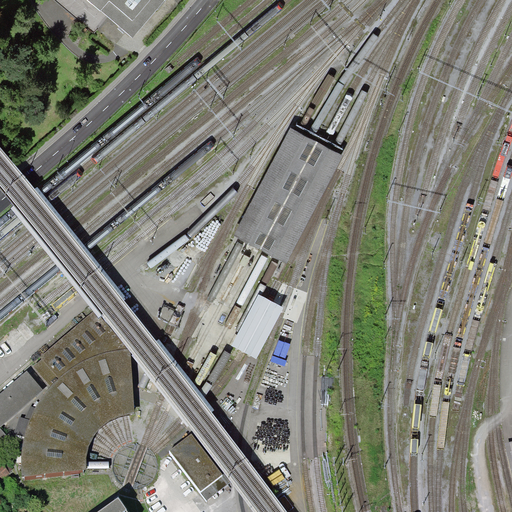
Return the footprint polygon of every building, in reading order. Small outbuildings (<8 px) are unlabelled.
[(89,0),(132,36),(162,0),(89,0)] [(278,255),(286,259),(313,208),(344,150),(336,146),(325,140),(317,136),(311,133),(300,128),(291,123),(235,232),(244,236),(254,241),(259,245),(268,249),(278,255)] [(282,302),(261,291),(234,342),(255,353),(282,302)] [(22,479),(87,472),(86,467),(87,455),(91,444),(97,435),(105,426),(114,420),(125,417),(131,415),(128,377),(126,357),(95,317),(35,368),(51,388),(49,391),(46,394),(33,415),(24,440),(22,467),(22,479)] [(0,427),(43,390),(27,372),(0,395),(0,439),(6,434),(0,427)] [(170,453),(202,494),(223,477),(192,437),(170,453)] [(2,464),(0,466),(0,482),(10,474),(2,464)]
